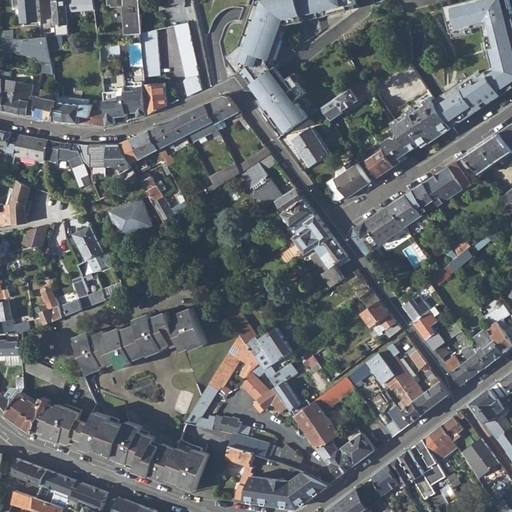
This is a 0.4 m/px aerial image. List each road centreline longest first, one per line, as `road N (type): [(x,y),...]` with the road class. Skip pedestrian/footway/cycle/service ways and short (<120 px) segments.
road 1 (residential): [(0,118),(126,133),(232,83),(335,225)]
road 2 (unknown): [(71,460),(87,403),(71,331),(170,289)]
road 3 (residential): [(0,421),(36,445),(211,511)]
road 4 (residential): [(335,225),(460,399)]
road 5 (residential): [(335,225),(511,111)]
road 6 (unknown): [(342,488),(236,402)]
road 7 (residential): [(460,399),(359,476)]
